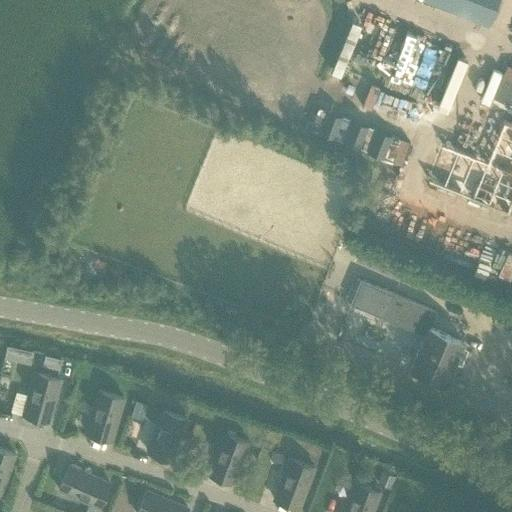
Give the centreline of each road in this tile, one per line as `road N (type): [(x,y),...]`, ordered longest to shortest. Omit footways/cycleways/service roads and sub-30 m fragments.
road 1 (unclassified): [(511,476),(198,350),(0,309)]
road 2 (unknown): [(40,438),(56,423),(66,386),(71,320)]
